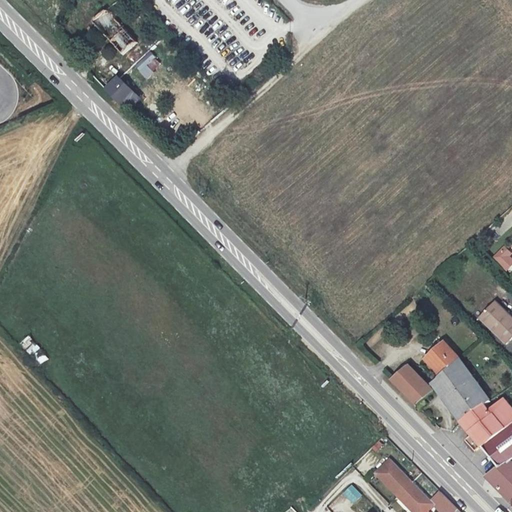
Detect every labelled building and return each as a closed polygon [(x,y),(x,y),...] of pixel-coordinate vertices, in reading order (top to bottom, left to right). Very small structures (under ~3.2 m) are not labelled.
[(109,10),(94,22),(123,56),(138,43),(109,10)] [(169,52),(164,58),(172,64),(177,58),(169,52)] [(120,77),(130,87),(146,72),(136,61),(120,77)] [(124,110),(138,97),(117,75),(103,88),(124,110)] [(506,271),(511,265),(511,253),(505,247),(494,257),(506,271)] [(511,341),(511,316),(498,303),(480,322),(507,347),(511,341)] [(20,343),(41,366),(49,358),(28,336),(20,343)] [(433,376),(457,355),(442,338),(423,356),(430,363),(426,367),(433,376)] [(487,396),(457,355),(433,376),(426,382),(430,387),(433,384),(457,417),(482,400),(488,397),(487,396)] [(430,387),(426,382),(404,361),(387,376),(412,401),(430,387)] [(485,403),(482,400),(457,417),(496,463),(511,451),(511,404),(503,393),(489,404),(487,401),(485,403)] [(511,451),(496,463),(482,473),(511,503),(511,451)] [(393,455),(378,469),(419,511),(423,511),(436,499),(393,455)] [(341,494),(352,505),(362,496),(352,485),(341,494)] [(444,507),(450,501),(442,493),(436,499),(436,500),(444,507)] [(444,507),(448,511),(455,506),(450,501),(444,507)]
